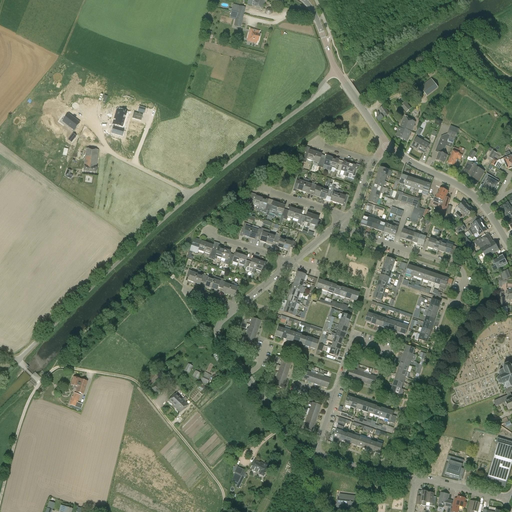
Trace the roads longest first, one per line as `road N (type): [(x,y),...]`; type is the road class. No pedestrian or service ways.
road 1 (unclassified): [(40,383),(17,360),(191,193),(308,102),(336,68)]
road 2 (track): [(0,500),(31,395),(60,366),(140,385),(223,492),(222,511)]
road 3 (residential): [(456,303),(463,271),(339,222)]
